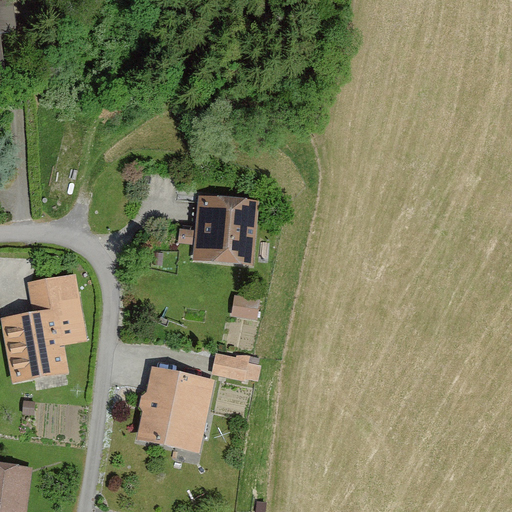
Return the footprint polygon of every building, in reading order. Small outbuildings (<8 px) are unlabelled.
[(17,34),(11,0),(8,0),(0,1),(0,75),(8,74),(2,37),(17,34)] [(263,205),(201,199),(198,232),(183,231),(181,245),(198,246),(197,260),(257,265),(263,205)] [(63,278),(27,285),(33,315),(2,321),(14,388),(71,378),(60,320),(70,319),(63,278)] [(264,300),(238,297),(236,317),(262,320),(264,300)] [(253,363),(218,356),(214,377),(248,384),(253,363)] [(217,383),(155,370),(150,397),(144,396),(141,411),(146,412),(139,444),(202,456),(217,383)] [(0,511),(27,511),(32,470),(0,466),(0,511)]
